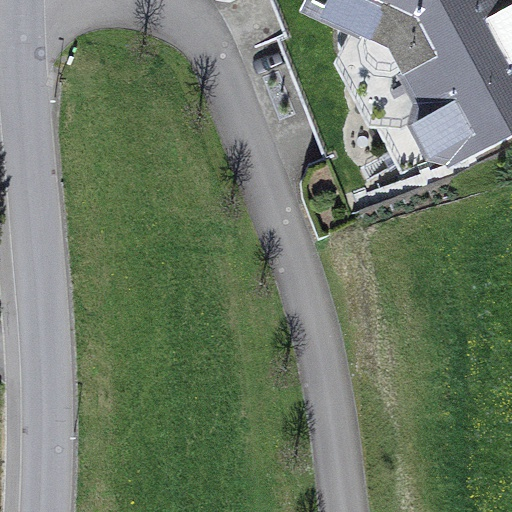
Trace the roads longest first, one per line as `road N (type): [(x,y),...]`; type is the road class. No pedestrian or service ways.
road 1 (residential): [(149,0),(199,33),(318,327),(349,511)]
road 2 (residential): [(47,511),(23,84)]
